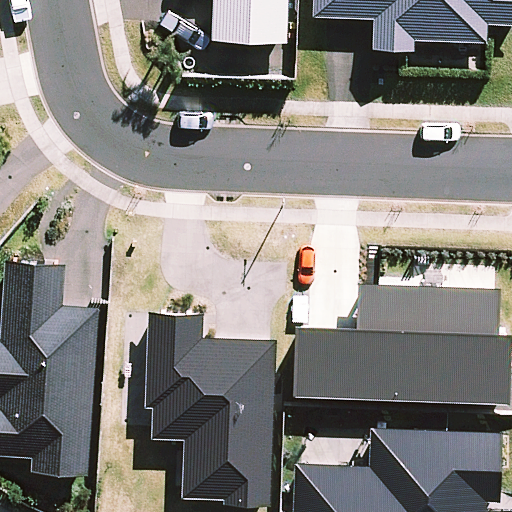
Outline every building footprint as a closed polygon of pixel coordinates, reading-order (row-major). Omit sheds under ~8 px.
[(214,0),(214,34),(289,36),(289,0),(214,0)] [(374,13),(374,40),(487,39),(486,19),(511,18),(511,0),(314,0),(314,14),(374,13)] [(1,333),(0,332),(0,448),(33,451),(32,464),(89,468),(99,302),(64,299),(66,259),(6,255),(1,333)] [(501,282),(358,276),(357,320),(298,318),(296,390),(509,397),(511,324),(499,323),(501,282)] [(202,307),(151,306),(149,428),(185,429),(184,494),(272,496),(275,334),(201,332),(202,307)] [(498,494),(501,426),(370,422),(369,460),(294,458),(292,511),(484,511),(485,493),(498,494)]
